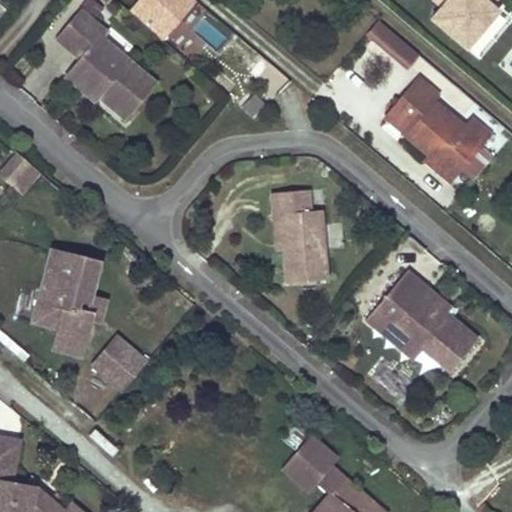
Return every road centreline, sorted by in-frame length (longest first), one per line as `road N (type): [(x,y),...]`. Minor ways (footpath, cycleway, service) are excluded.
road 1 (unclassified): [(159,224),(168,253),(408,455),(436,458),(457,449),(511,377)]
road 2 (unclassified): [(511,304),(326,148),(304,140),(208,156),(164,206)]
road 3 (unclassified): [(0,105),(118,207),(159,224)]
